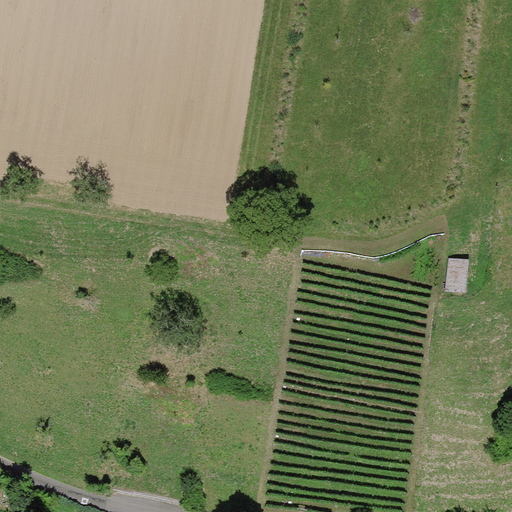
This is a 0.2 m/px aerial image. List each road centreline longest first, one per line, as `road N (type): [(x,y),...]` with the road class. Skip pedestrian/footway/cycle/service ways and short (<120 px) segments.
road 1 (track): [(0,197),(285,242),(377,248),(461,218)]
road 2 (residential): [(0,464),(150,511)]
